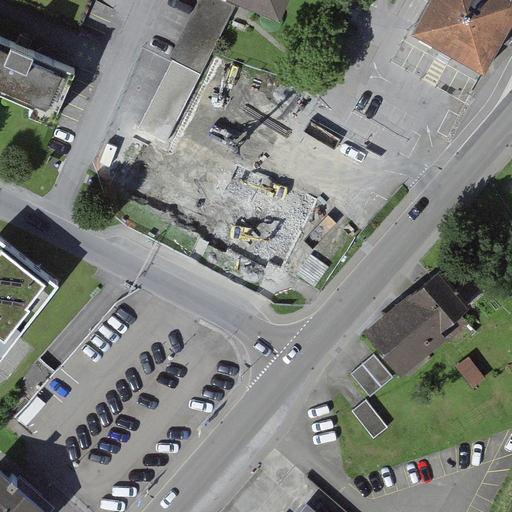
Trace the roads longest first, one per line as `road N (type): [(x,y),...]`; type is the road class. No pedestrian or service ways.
road 1 (residential): [(0,200),(259,335),(297,365)]
road 2 (primary): [(297,365),(511,119)]
road 3 (primary): [(165,511),(297,365)]
